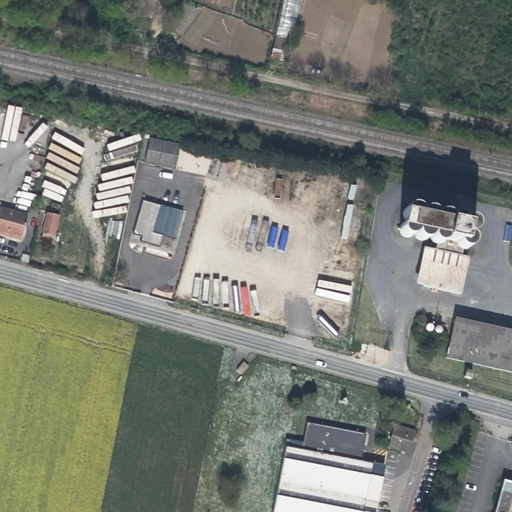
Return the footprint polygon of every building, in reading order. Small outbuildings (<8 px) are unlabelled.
[(139,0),(137,15),(155,19),(158,0),(139,0)] [(283,0),(271,58),(284,61),(289,32),(294,33),(300,0),(283,0)] [(8,105),(6,123),(19,125),(21,107),(8,105)] [(24,143),(29,147),(47,127),(42,122),(24,143)] [(145,140),(140,160),(171,166),(175,146),(145,140)] [(281,196),(283,179),(276,178),(275,195),(281,196)] [(178,215),(142,205),(136,225),(143,227),(142,230),(150,233),(150,229),(172,236),(178,215)] [(460,257),(461,249),(464,249),(467,249),(469,247),(471,244),(471,240),(470,236),(467,235),(469,234),(471,233),(473,231),(475,229),(475,226),(474,223),(472,220),(469,219),(465,219),(463,220),(460,222),(459,222),(460,217),(450,214),(449,218),(447,216),(446,215),(443,213),(440,213),(437,214),(435,215),(434,217),(431,212),(428,210),(424,209),(423,210),(420,211),(418,214),(416,209),(414,207),(411,206),(409,206),(406,207),(403,210),(402,212),(402,215),(402,218),(404,221),(400,224),(399,227),(398,230),(399,233),(401,235),(403,236),(408,237),(411,236),(414,233),(414,236),(416,238),(420,240),(422,240),(425,239),(427,238),(429,235),(429,237),(430,240),(432,243),(435,244),(434,251),(460,257)] [(27,216),(0,208),(0,230),(7,232),(6,234),(21,238),(27,216)] [(54,210),(48,208),(40,241),(52,244),(58,217),(53,216),(54,210)] [(468,258),(460,257),(434,251),(423,248),(415,284),(459,294),(468,258)] [(511,333),(454,320),(445,358),(511,373),(511,333)] [(242,374),(249,366),(244,361),(236,370),(242,374)] [(465,371),(463,377),(470,379),(472,373),(465,371)] [(370,476),(372,463),(360,460),(365,434),(307,422),(303,441),(285,438),(284,447),(285,447),(272,511),(375,511),(382,478),(370,476)] [(413,431),(394,424),(388,445),(407,452),(413,431)] [(384,465),(372,463),(370,476),(382,478),(384,465)] [(511,511),(511,481),(503,479),(493,511),(511,511)]
